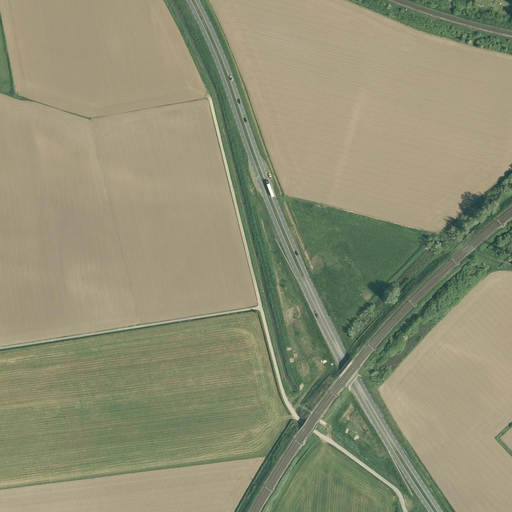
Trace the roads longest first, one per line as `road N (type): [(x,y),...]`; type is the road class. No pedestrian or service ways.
road 1 (primary): [(440,511),(307,278),(196,0)]
road 2 (primary): [(187,0),(300,281),(431,511)]
road 3 (track): [(405,511),(397,490),(292,412),(260,307)]
road 4 (track): [(260,307),(209,98)]
